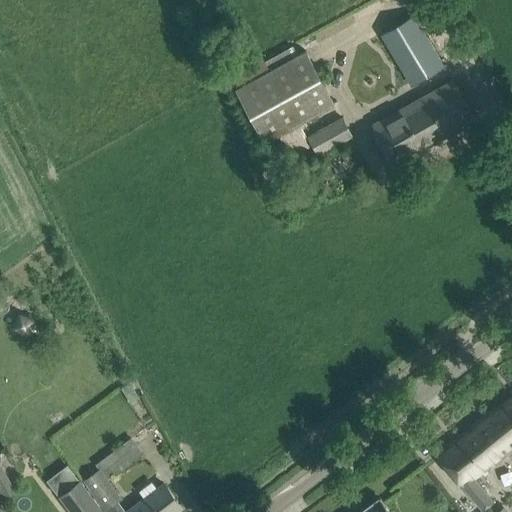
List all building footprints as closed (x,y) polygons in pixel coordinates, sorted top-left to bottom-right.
[(411,86),(443,66),(414,16),(381,36),(411,86)] [(304,48),(232,87),(263,143),(334,104),(304,48)] [(390,163),(474,117),(453,80),(370,126),(390,163)] [(343,117),(306,137),(318,157),(354,137),(343,117)] [(511,398),(499,409),(511,425),(511,398)] [(439,457),(481,510),(493,500),(473,475),(494,459),(496,462),(511,449),(511,425),(499,409),(439,457)] [(136,445),(108,467),(115,476),(144,454),(136,445)] [(99,468),(84,480),(105,510),(121,498),(99,468)] [(3,470),(0,471),(0,497),(1,500),(16,492),(3,470)] [(102,511),(79,482),(60,496),(72,511),(102,511)] [(129,511),(175,511),(182,507),(165,485),(129,511)] [(391,511),(380,497),(360,511),(391,511)]
